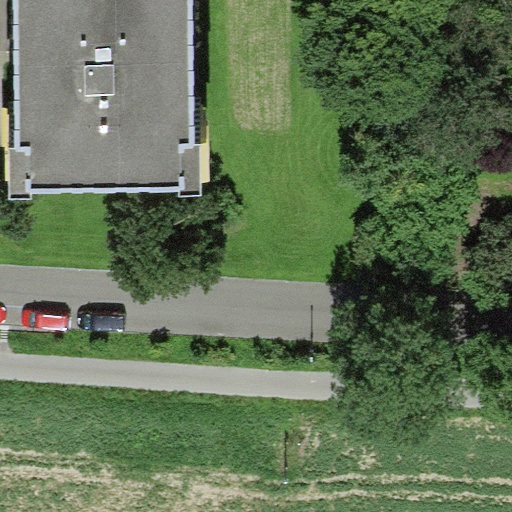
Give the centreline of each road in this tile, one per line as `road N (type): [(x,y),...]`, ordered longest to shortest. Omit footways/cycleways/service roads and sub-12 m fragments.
road 1 (residential): [(511,325),(0,296)]
road 2 (track): [(511,391),(0,365)]
